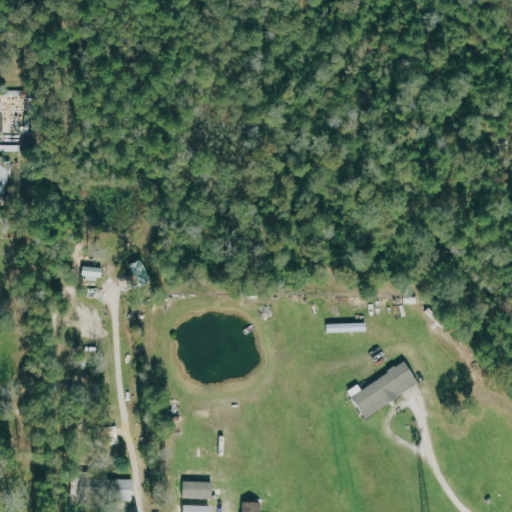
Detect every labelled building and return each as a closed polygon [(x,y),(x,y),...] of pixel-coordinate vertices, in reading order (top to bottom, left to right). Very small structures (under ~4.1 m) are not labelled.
[(6,157),(0,156),(0,180),(13,181),(14,163),(6,162),(6,157)] [(87,279),(106,280),(107,268),(87,267),(87,279)] [(366,323),(339,324),(340,332),(367,331),(366,323)] [(424,385),(411,362),(365,388),(363,385),(353,391),(369,418),(424,385)] [(217,483),(186,482),(186,498),(217,499),(217,483)] [(265,511),(266,503),(248,502),(247,511),(265,511)]
